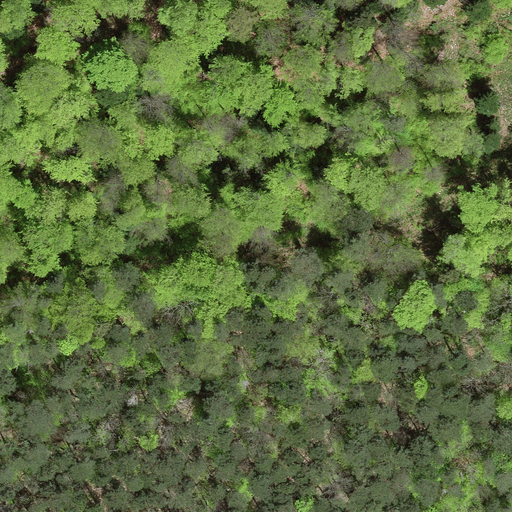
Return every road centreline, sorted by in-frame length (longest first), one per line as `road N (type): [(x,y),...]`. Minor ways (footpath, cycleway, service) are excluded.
road 1 (track): [(0,276),(196,260),(396,222),(511,170)]
road 2 (track): [(0,67),(140,0)]
